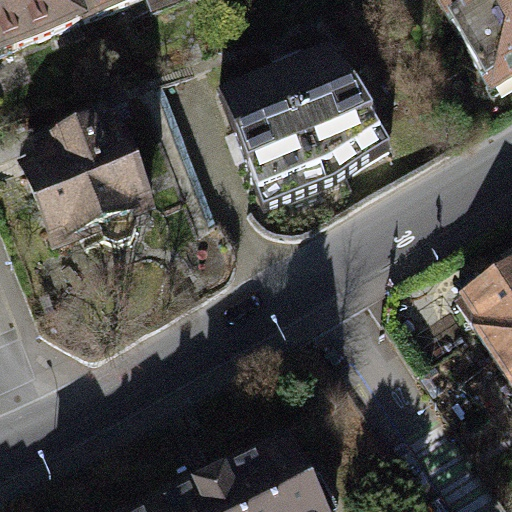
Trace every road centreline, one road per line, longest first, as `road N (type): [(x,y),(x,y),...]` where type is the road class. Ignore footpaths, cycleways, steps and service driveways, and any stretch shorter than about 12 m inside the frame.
road 1 (secondary): [(31,437),(313,279)]
road 2 (residential): [(313,279),(469,511)]
road 3 (secondary): [(313,279),(511,156)]
